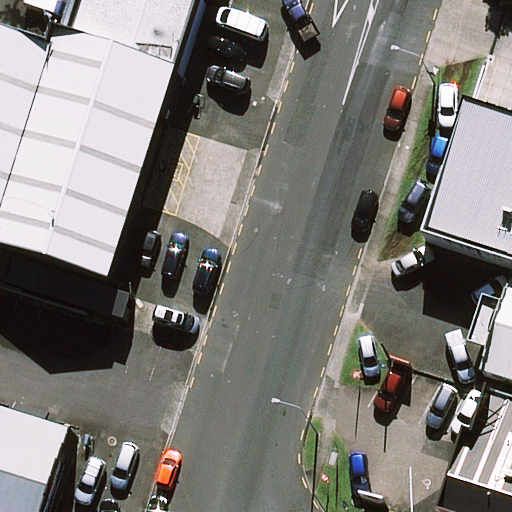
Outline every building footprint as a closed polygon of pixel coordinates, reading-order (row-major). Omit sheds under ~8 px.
[(74,0),(61,38),(177,77),(201,0),(74,0)] [(61,38),(55,57),(0,242),(0,254),(113,292),(180,78),(177,77),(61,38)] [(0,39),(0,242),(55,57),(0,39)] [(511,259),(511,94),(472,82),(423,230),(511,259)] [(511,270),(482,364),(511,373),(511,270)] [(0,511),(55,511),(85,420),(0,392),(0,511)] [(511,511),(511,398),(504,395),(467,508),(480,511),(511,511)]
